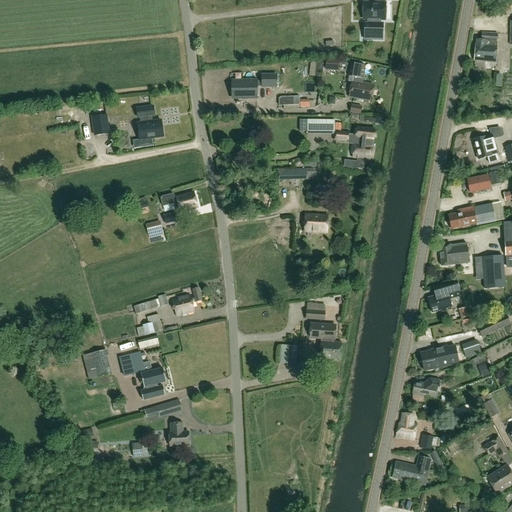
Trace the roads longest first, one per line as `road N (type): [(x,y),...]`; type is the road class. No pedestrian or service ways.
road 1 (tertiary): [(371,511),(467,0)]
road 2 (unclassified): [(241,511),(224,241),(183,0)]
road 3 (track): [(0,181),(203,143)]
